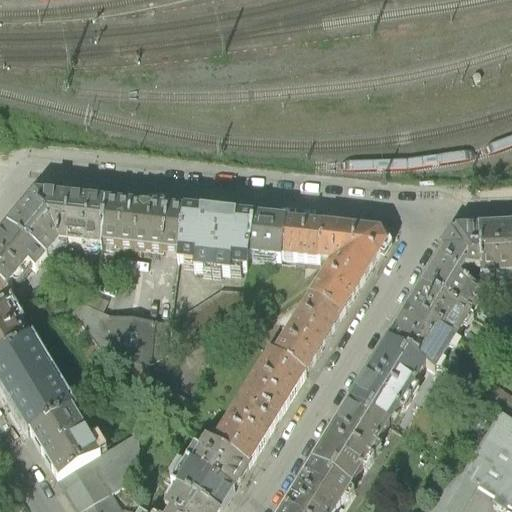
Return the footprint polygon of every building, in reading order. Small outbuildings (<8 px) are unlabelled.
[(479,79),(477,77),(473,77),(471,79),(471,83),(474,85),(477,84),(479,82),(479,79)] [(58,204),(44,203),(18,238),(46,261),(52,266),(65,252),(111,256),(113,210),(58,204)] [(190,219),(113,210),(111,256),(186,260),(190,219)] [(255,264),(257,226),(197,219),(190,219),(186,260),(186,272),(200,272),(200,280),(237,284),(237,275),(255,277),(255,264)] [(289,265),(292,230),(286,229),(257,226),(255,264),(289,265)] [(326,270),(328,234),(297,230),(292,230),(289,265),(326,270)] [(511,230),(479,232),(480,273),(480,279),(511,277),(511,230)] [(466,274),(480,273),(479,232),(471,232),(457,233),(441,258),(466,274)] [(361,237),(328,234),(326,270),(339,271),(384,267),(393,249),(390,240),(361,237)] [(46,261),(18,238),(0,259),(0,287),(16,300),(46,261)] [(466,274),(441,258),(426,282),(422,289),(469,319),(481,296),(469,289),(474,279),(466,274)] [(339,271),(316,305),(348,325),(358,309),(384,267),(339,271)] [(16,300),(0,287),(0,372),(34,350),(9,310),(16,300)] [(469,319),(422,289),(411,307),(408,312),(456,341),(469,319)] [(77,307),(71,317),(110,369),(144,372),(242,311),(243,295),(222,294),(171,327),(104,321),(77,307)] [(313,303),(277,361),(312,385),(331,354),(348,325),(316,305),(313,303)] [(456,341),(408,312),(405,317),(387,346),(426,370),(434,375),(456,341)] [(426,370),(387,346),(367,378),(350,406),(389,430),(426,370)] [(78,420),(34,350),(0,372),(0,382),(17,410),(38,445),(78,420)] [(277,361),(219,455),(255,477),(285,428),(312,385),(277,361)] [(144,372),(110,369),(136,405),(176,426),(188,408),(151,387),(143,381),(144,372)] [(389,430),(350,406),(331,438),(313,466),(352,490),(389,430)] [(511,423),(501,417),(462,479),(477,489),(511,511),(511,423)] [(78,420),(38,445),(52,468),(66,493),(107,465),(78,420)] [(107,465),(66,493),(77,511),(121,511),(117,503),(135,494),(148,474),(146,442),(107,465)] [(206,447),(193,468),(241,501),(243,497),(255,477),(219,455),(206,447)] [(337,511),(352,490),(313,466),(295,495),(284,511),(337,511)] [(193,468),(178,492),(186,498),(208,511),(233,511),(239,504),(241,501),(193,468)] [(462,511),(477,489),(462,479),(455,474),(432,511),(462,511)] [(208,511),(186,498),(176,511),(208,511)]
